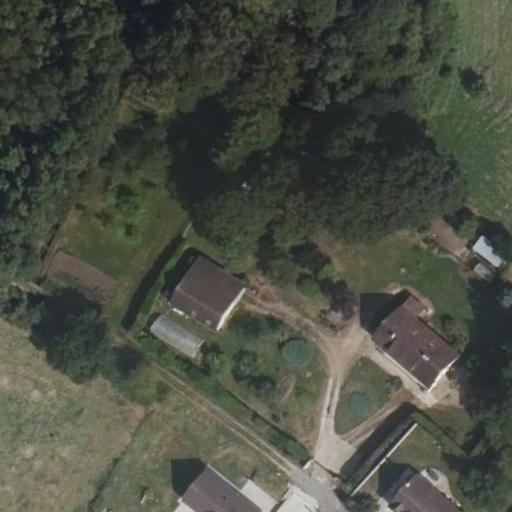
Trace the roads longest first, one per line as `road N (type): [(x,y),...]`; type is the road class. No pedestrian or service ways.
road 1 (residential): [(341,511),(108,337)]
road 2 (track): [(246,297),(307,327),(336,365),(326,461),(312,486)]
road 3 (track): [(108,337),(0,273)]
